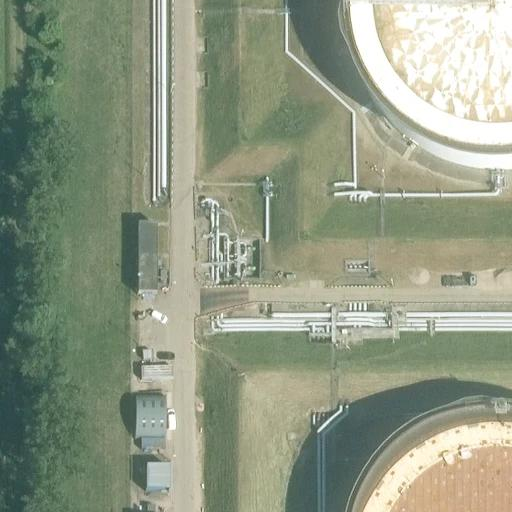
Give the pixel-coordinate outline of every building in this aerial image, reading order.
[(511,0),(351,0),(351,8),(358,55),(380,98),(414,132),(457,154),(505,161),(511,159),(511,0)] [(156,228),(136,228),(136,297),(155,297),(156,228)] [(163,360),(163,351),(140,351),(140,360),(163,360)] [(164,442),(165,396),(133,396),(133,441),(164,442)] [(511,511),(511,401),(462,406),(416,426),(379,460),(355,503),(352,511),(511,511)] [(168,470),(145,470),(145,494),(169,493),(168,470)]
